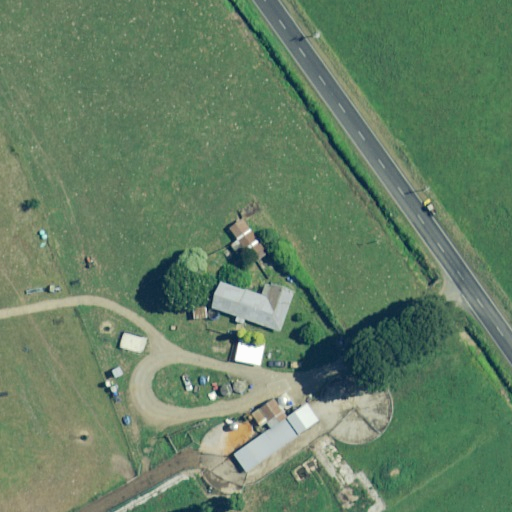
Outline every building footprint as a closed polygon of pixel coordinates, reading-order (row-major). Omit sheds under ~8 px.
[(237,240),(230,246),(249,269),(270,251),(241,217),(228,228),(237,240)] [(261,295),(220,281),(215,296),(211,307),(236,316),(235,321),(243,324),(245,319),(280,332),(294,291),(266,281),(261,295)] [(143,340),(123,335),(119,349),(139,354),(143,340)] [(170,386),(163,388),(167,396),(182,391),(176,376),(167,380),(170,386)] [(337,409),(322,387),(305,399),(320,421),(337,409)] [(267,423),(271,428),(287,417),(274,398),(258,410),(251,414),(261,428),(267,423)] [(287,417),(271,428),(234,455),(246,473),(308,429),(295,411),(287,417)]
